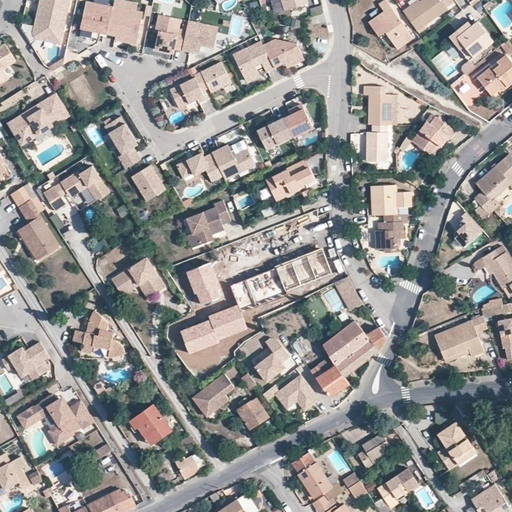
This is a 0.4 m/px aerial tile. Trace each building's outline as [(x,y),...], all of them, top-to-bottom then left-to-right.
[(43,0),(40,16),(37,15),(34,28),(43,29),(41,41),(60,45),(69,0),(43,0)] [(114,6),(87,0),(81,27),(108,33),(114,6)] [(308,0),(282,0),(286,10),(310,3),(308,0)] [(414,38),(386,0),(383,0),(379,4),(384,11),(369,22),(379,36),(386,32),(398,49),(414,38)] [(419,0),(416,0),(403,10),(419,31),(428,24),(449,9),(442,0),(422,0),(420,1),(419,0)] [(457,3),(455,0),(442,0),(449,9),(457,3)] [(114,5),(114,6),(108,33),(116,34),(117,35),(118,30),(130,33),(128,41),(137,43),(144,11),(114,5)] [(322,6),(310,9),(312,16),(323,13),(322,6)] [(182,18),(160,13),(157,30),(160,30),(157,48),(175,52),(176,47),(183,49),(187,29),(180,28),(182,18)] [(187,29),(183,49),(200,53),(202,44),(215,47),(219,26),(189,20),(187,29)] [(456,31),(460,36),(472,26),(468,21),(456,31)] [(472,26),(460,36),(458,38),(474,57),(494,42),(477,21),(472,26)] [(419,31),(423,37),(432,30),(428,24),(419,31)] [(43,29),(34,28),(33,33),(36,40),(41,41),(43,29)] [(117,35),(116,34),(115,39),(128,41),(130,33),(118,30),(117,35)] [(306,57),(298,41),(276,39),(264,45),(276,68),(287,62),(290,66),(306,57)] [(511,56),(511,54),(511,44),(508,39),(502,44),(511,56)] [(263,41),(236,55),(246,76),(257,70),(254,64),(263,60),(269,72),(276,68),(264,45),(263,41)] [(0,79),(7,75),(3,69),(9,65),(16,61),(5,43),(0,46),(0,79)] [(492,95),(501,88),(506,84),(509,88),(511,84),(511,61),(506,54),(498,61),(500,64),(494,69),(491,66),(477,77),(492,95)] [(65,57),(49,67),(54,70),(63,64),(65,57)] [(257,70),(246,76),(249,81),(269,72),(263,60),(254,64),(257,70)] [(471,60),(460,67),(465,74),(476,67),(471,60)] [(222,61),(195,74),(196,77),(203,90),(210,87),(212,91),(232,81),(222,61)] [(0,83),(9,78),(7,75),(0,79),(0,83)] [(203,90),(196,77),(171,89),(180,107),(198,98),(200,102),(207,98),(203,90)] [(465,95),(472,83),(464,79),(458,91),(465,95)] [(392,124),(392,95),(385,95),(385,86),(364,86),(364,95),(369,95),(369,124),(372,124),(388,124),(392,124)] [(70,113),(57,93),(40,103),(43,108),(29,117),(27,112),(9,122),(23,145),(36,137),(35,135),(70,113)] [(173,96),(163,99),(168,114),(178,110),(173,96)] [(40,103),(27,112),(29,117),(43,108),(40,103)] [(292,115),(285,118),(294,135),(294,136),(314,127),(302,104),(289,110),(292,115)] [(70,113),(35,135),(36,137),(71,115),(70,113)] [(128,166),(143,157),(136,145),(140,142),(122,115),(106,125),(126,157),(123,159),(128,166)] [(284,116),(258,129),(268,148),(294,135),(285,118),(284,116)] [(413,141),(432,155),(439,145),(442,147),(450,138),(451,139),(457,132),(437,117),(431,124),(427,122),(413,141)] [(388,124),(372,124),(372,133),(367,133),(367,161),(388,161),(388,124)] [(352,146),(362,147),(362,136),(352,136),(352,146)] [(229,144),(234,155),(248,149),(243,137),(229,144)] [(407,137),(399,149),(403,152),(413,141),(407,137)] [(229,144),(213,152),(223,175),(225,179),(256,165),(248,149),(234,155),(229,144)] [(439,145),(432,155),(435,157),(442,147),(439,145)] [(223,175),(213,152),(205,156),(203,152),(177,163),(183,176),(193,171),(194,174),(206,168),(212,180),(223,175)] [(495,207),(490,201),(486,195),(504,179),(509,184),(511,181),(511,156),(510,154),(476,183),(482,192),(475,198),(480,204),(488,214),(495,207)] [(315,180),(305,159),(287,168),(288,170),(266,180),(277,201),(301,190),(299,187),(315,180)] [(151,164),(132,176),(147,199),(166,187),(151,164)] [(79,171),(62,183),(68,193),(86,182),(89,187),(91,186),(99,199),(110,192),(93,166),(81,174),(79,171)] [(486,195),(490,201),(509,184),(504,179),(486,195)] [(86,182),(68,193),(72,198),(89,187),(86,182)] [(62,183),(55,187),(62,197),(68,193),(62,183)] [(384,214),(393,214),(392,207),(407,206),(406,192),(392,192),(391,185),(367,186),(368,215),(384,214)] [(19,207),(31,199),(23,186),(11,194),(19,207)] [(91,186),(89,187),(97,201),(99,199),(91,186)] [(55,187),(45,193),(56,211),(67,205),(62,197),(55,187)] [(45,209),(37,196),(31,199),(19,207),(29,223),(17,230),(37,260),(61,245),(40,212),(45,209)] [(223,202),(214,205),(215,207),(187,218),(193,233),(194,235),(199,239),(201,244),(213,239),(211,234),(210,231),(223,227),(222,224),(231,221),(223,202)] [(501,203),(495,207),(500,212),(505,208),(501,203)] [(488,214),(480,204),(476,208),(483,217),(488,214)] [(125,206),(118,209),(122,217),(129,213),(125,206)] [(463,247),(482,229),(466,211),(461,215),(463,217),(459,221),(462,224),(456,230),(459,233),(454,237),(463,247)] [(404,230),(403,213),(393,214),(384,214),(384,223),(382,223),(383,231),(375,231),(376,248),(385,248),(397,248),(399,248),(398,239),(402,238),(401,230),(404,230)] [(193,233),(189,235),(193,247),(201,244),(199,239),(194,235),(193,233)] [(473,270),(483,265),(483,264),(487,262),(492,269),(503,287),(509,283),(511,280),(511,262),(502,245),(470,264),(473,270)] [(277,267),(286,290),(332,272),(322,247),(276,265),(277,267)] [(147,256),(112,278),(119,290),(136,279),(139,283),(142,281),(150,295),(165,286),(147,256)] [(211,262),(186,271),(195,293),(197,292),(201,305),(222,297),(219,290),(221,289),(211,262)] [(483,264),(483,265),(487,271),(492,269),(487,262),(483,264)] [(238,304),(241,312),(288,294),(286,290),(277,267),(231,285),(238,304)] [(351,309),(362,304),(348,277),(334,283),(341,297),(349,310),(351,309)] [(136,279),(119,290),(122,294),(139,283),(136,279)] [(142,281),(139,283),(147,297),(150,295),(142,281)] [(490,300),(491,307),(495,306),(504,304),(503,298),(490,300)] [(504,304),(495,306),(496,312),(509,310),(508,303),(504,304)] [(210,319),(218,339),(248,328),(241,312),(238,304),(209,315),(210,319)] [(109,323),(95,310),(89,320),(86,332),(75,330),(73,341),(83,343),(82,352),(91,354),(92,350),(109,354),(109,358),(112,357),(113,362),(122,360),(121,355),(125,355),(124,350),(122,346),(118,341),(112,339),(114,332),(107,330),(109,323)] [(511,336),(511,333),(511,332),(511,317),(498,320),(502,346),(505,346),(511,344),(511,336)] [(218,339),(210,319),(181,330),(190,354),(220,342),(218,339)] [(344,377),(379,349),(386,339),(385,334),(380,328),(367,336),(354,320),(323,344),(329,356),(333,362),(344,377)] [(435,335),(444,358),(468,348),(471,352),(472,356),(485,350),(471,320),(435,335)] [(274,353),(256,367),(267,381),(279,372),(278,370),(284,365),(282,362),(290,356),(278,340),(271,339),(266,343),(274,353)] [(49,355),(41,340),(25,349),(22,351),(19,347),(2,357),(8,367),(15,363),(22,374),(28,370),(35,366),(39,374),(47,369),(41,359),(49,355)] [(468,348),(444,358),(446,362),(471,352),(468,348)] [(317,379),(330,397),(350,384),(344,377),(333,362),(329,356),(310,370),(317,379)] [(35,366),(22,374),(26,381),(39,374),(35,366)] [(241,378),(246,384),(250,389),(257,385),(248,372),(241,378)] [(234,386),(225,374),(194,398),(207,415),(229,399),(225,393),(234,386)] [(320,399),(301,374),(276,394),(285,406),(295,398),(305,410),(320,399)] [(99,395),(106,391),(102,382),(94,386),(99,395)] [(275,385),(264,394),(268,400),(274,396),(272,394),(278,389),(275,385)] [(34,404),(24,411),(29,420),(38,414),(41,417),(51,411),(63,428),(52,435),(57,443),(75,432),(73,430),(81,426),(82,428),(94,420),(81,399),(69,406),(65,400),(59,398),(57,399),(53,393),(41,400),(41,401),(35,405),(34,404)] [(250,429),(270,417),(256,397),(249,402),(247,398),(239,403),(241,407),(237,410),(250,429)] [(295,398),(285,406),(287,409),(298,401),(295,398)] [(173,429),(154,404),(129,421),(136,429),(138,428),(151,445),(173,429)] [(477,453),(472,447),(456,423),(439,434),(447,447),(439,453),(451,470),(477,453)] [(359,454),(367,468),(395,451),(383,433),(363,446),(366,450),(359,454)] [(113,450),(108,442),(104,445),(108,452),(113,450)] [(108,452),(104,445),(93,451),(98,459),(108,452)] [(5,451),(0,453),(6,463),(10,460),(5,451)] [(6,463),(0,453),(0,482),(2,482),(3,485),(17,478),(18,480),(26,476),(21,467),(26,465),(20,455),(10,460),(6,463)] [(332,486),(327,479),(310,453),(293,464),(315,499),(333,487),(332,486)] [(200,471),(193,460),(179,469),(185,479),(200,471)] [(422,485),(428,481),(417,466),(411,469),(422,485)] [(394,511),(392,509),(400,503),(399,502),(397,499),(409,491),(420,485),(409,469),(378,488),(384,497),(376,503),(382,511),(394,511)] [(38,471),(28,476),(34,487),(44,482),(38,471)] [(350,488),(362,481),(355,472),(344,479),(347,483),(350,488)] [(332,475),(327,479),(332,486),(337,483),(332,475)] [(28,480),(26,476),(18,480),(20,485),(28,480)] [(365,487),(364,485),(362,481),(350,488),(352,492),(357,500),(369,492),(365,487)] [(373,481),(365,487),(369,492),(377,486),(373,481)] [(482,505),(486,511),(511,511),(511,510),(495,484),(471,499),(477,509),(482,505)] [(124,511),(136,506),(130,493),(128,494),(125,489),(120,491),(119,489),(71,511),(67,504),(58,509),(60,511),(124,511)] [(397,499),(399,502),(411,494),(409,491),(397,499)] [(217,493),(210,497),(214,503),(220,499),(218,494),(217,493)] [(249,493),(238,499),(246,511),(258,511),(260,511),(249,493)] [(313,504),(317,510),(329,502),(325,495),(313,504)] [(246,511),(238,499),(218,511),(246,511)] [(329,502),(317,510),(318,511),(327,511),(334,508),(332,506),(336,502),(334,499),(329,502)]
